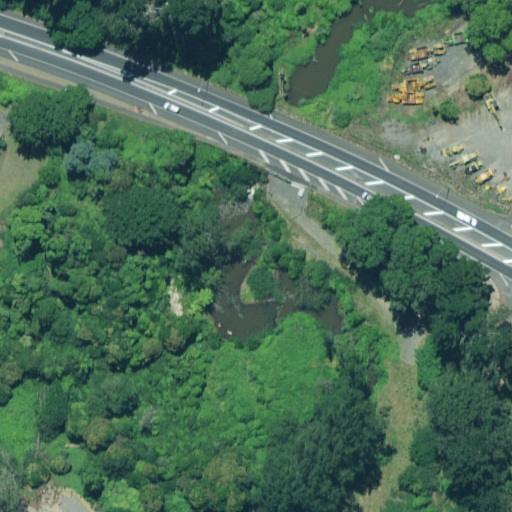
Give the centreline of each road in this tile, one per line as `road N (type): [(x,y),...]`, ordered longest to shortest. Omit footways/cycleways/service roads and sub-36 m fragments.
road 1 (trunk): [(511,275),(213,129),(0,48)]
road 2 (trunk): [(0,24),(224,105),(511,245)]
